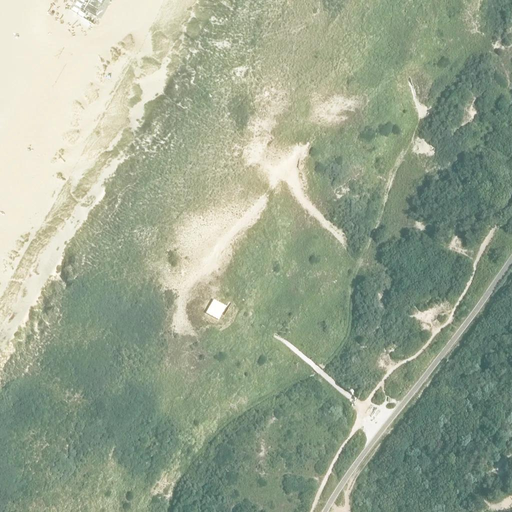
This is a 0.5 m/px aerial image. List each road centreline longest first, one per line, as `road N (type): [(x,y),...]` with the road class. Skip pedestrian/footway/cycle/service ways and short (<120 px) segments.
road 1 (track): [(169,511),(181,473),(226,422),(320,367),(347,336),(354,274),(419,119)]
road 2 (unknown): [(348,511),(353,478),(511,272)]
